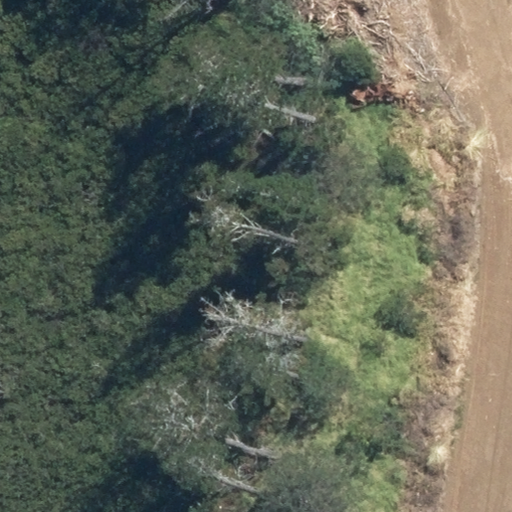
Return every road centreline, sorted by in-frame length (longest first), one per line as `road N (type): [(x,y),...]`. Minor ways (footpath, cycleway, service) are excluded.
road 1 (track): [(511,154),(477,511)]
road 2 (track): [(456,0),(511,137)]
